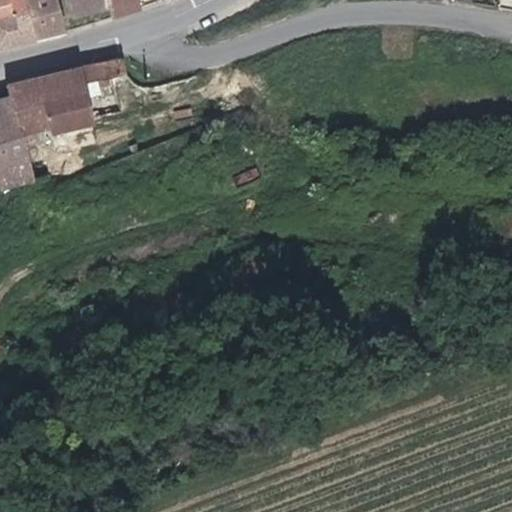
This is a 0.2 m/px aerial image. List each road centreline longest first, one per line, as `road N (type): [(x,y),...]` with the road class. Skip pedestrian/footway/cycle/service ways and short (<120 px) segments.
road 1 (tertiary): [(511,23),(363,13),(189,57),(171,48),(156,22)]
road 2 (tertiary): [(156,22),(0,67)]
